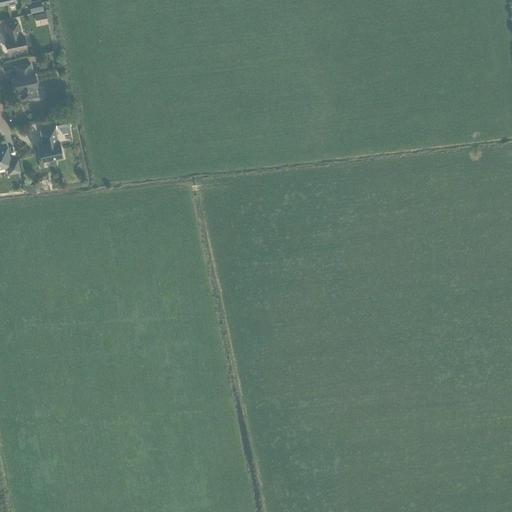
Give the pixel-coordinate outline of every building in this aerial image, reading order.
[(42,10),(40,0),(37,0),(28,2),(30,13),(42,10)] [(8,39),(5,39),(8,52),(26,48),(23,35),(21,36),(18,22),(5,25),(8,39)] [(11,61),(1,61),(1,69),(11,69),(11,61)] [(32,72),(30,63),(15,66),(17,75),(13,76),(16,91),(19,90),(21,99),(34,96),(35,94),(34,87),(37,86),(34,72),(32,72)] [(70,125),(68,117),(54,120),(56,128),(70,125)] [(57,141),(54,128),(40,131),(43,145),(38,146),(42,161),(51,159),(52,160),(62,158),(58,141),(57,141)] [(7,146),(0,148),(0,168),(7,167),(8,174),(20,171),(17,160),(10,161),(7,146)]
